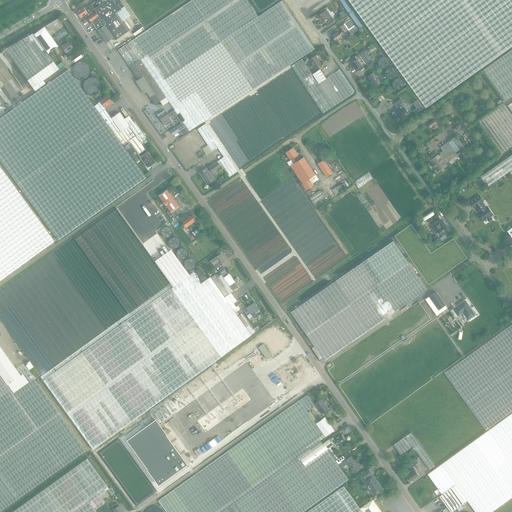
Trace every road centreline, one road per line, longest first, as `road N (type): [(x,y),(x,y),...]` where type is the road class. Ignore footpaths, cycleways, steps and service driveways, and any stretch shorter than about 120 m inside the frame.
road 1 (unclassified): [(325,376),(134,511)]
road 2 (unclassified): [(174,161),(0,283)]
road 3 (tertiary): [(317,366),(201,199)]
road 4 (unclassified): [(359,93),(475,256)]
road 5 (tertiary): [(174,161),(59,2)]
road 6 (residential): [(317,366),(475,256)]
road 7 (residential): [(201,199),(359,93)]
road 8 (tertiary): [(418,511),(325,376)]
